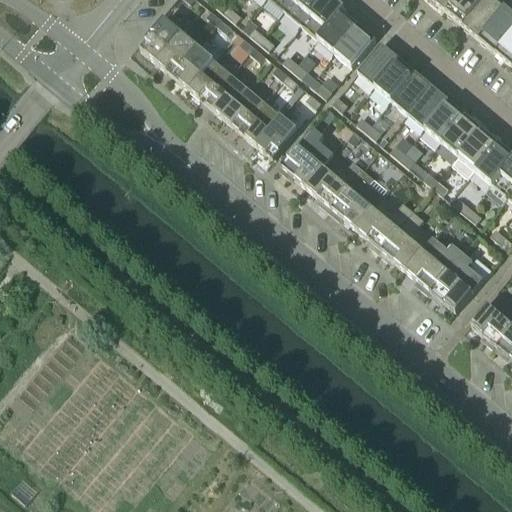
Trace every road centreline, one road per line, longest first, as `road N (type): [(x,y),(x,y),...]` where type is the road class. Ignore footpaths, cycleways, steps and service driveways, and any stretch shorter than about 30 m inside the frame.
road 1 (tertiary): [(511,438),(172,156)]
road 2 (residential): [(361,0),(511,127)]
road 3 (tertiary): [(172,156),(151,118),(78,52)]
road 4 (tertiary): [(52,84),(172,156)]
